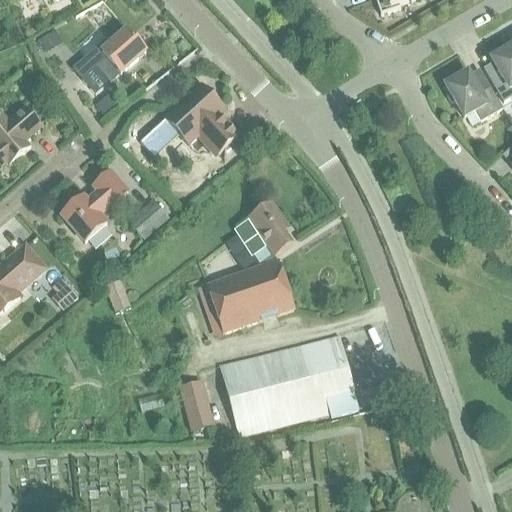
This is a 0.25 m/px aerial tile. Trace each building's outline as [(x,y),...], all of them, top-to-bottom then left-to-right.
[(374,0),(380,18),(400,11),(399,8),(415,2),(414,0),(374,0)] [(111,47),(105,40),(71,70),(80,81),(95,68),(108,85),(119,76),(144,55),(126,34),(111,47)] [(52,36),(38,44),(45,57),(59,49),(52,36)] [(511,49),(492,61),(493,65),(483,71),(503,105),(511,99),(511,49)] [(445,88),(464,120),(474,114),(480,124),(502,111),(490,90),(480,96),(468,75),(445,88)] [(201,89),(165,123),(188,148),(199,138),(218,157),(237,140),(219,120),(224,115),(201,89)] [(105,113),(119,104),(112,93),(98,103),(105,113)] [(0,170),(8,164),(10,167),(28,152),(23,145),(42,129),(26,111),(8,126),(0,116),(0,170)] [(84,246),(106,227),(97,216),(108,207),(111,210),(127,196),(110,175),(93,190),(98,196),(87,205),(83,199),(61,218),(84,246)] [(155,206),(131,227),(144,243),(168,221),(155,206)] [(249,221),(251,224),(236,233),(254,262),(269,252),(274,259),(292,247),(284,234),(288,231),(272,206),(249,221)] [(11,221),(25,238),(33,231),(18,214),(11,221)] [(16,296),(44,272),(25,250),(6,266),(7,268),(0,273),(0,315),(3,313),(4,314),(20,300),(16,296)] [(222,336),(294,312),(277,264),(205,288),(222,336)] [(62,283),(52,292),(69,311),(79,303),(62,283)] [(120,286),(105,292),(115,317),(130,311),(120,286)] [(238,438),(356,409),(337,340),(220,368),(238,438)] [(190,433),(211,428),(200,385),(179,390),(190,433)] [(160,397),(137,403),(140,415),(163,409),(160,397)]
